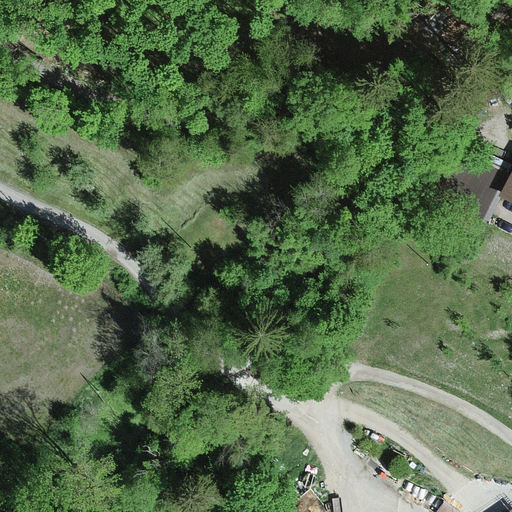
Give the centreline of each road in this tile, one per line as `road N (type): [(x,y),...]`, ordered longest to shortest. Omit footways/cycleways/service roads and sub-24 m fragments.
road 1 (unclassified): [(283,392),(228,363),(123,251),(0,191)]
road 2 (track): [(500,510),(392,430),(283,392)]
road 3 (track): [(283,392),(336,373),(404,379),(480,409),(511,433)]
road 4 (track): [(354,511),(336,445),(283,392)]
